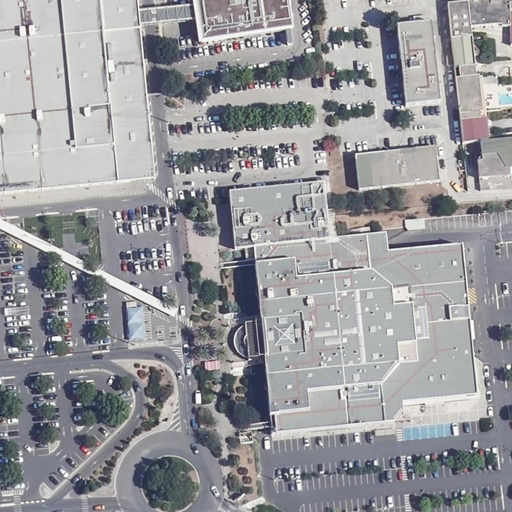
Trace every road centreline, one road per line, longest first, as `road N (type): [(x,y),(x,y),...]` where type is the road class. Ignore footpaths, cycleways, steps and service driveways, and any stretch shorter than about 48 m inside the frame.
road 1 (residential): [(201,503),(204,464),(190,449),(168,444),(147,454),(135,474),(138,497),(151,511)]
road 2 (unknown): [(376,51),(331,56),(319,27),(328,15),(372,14)]
road 3 (unknown): [(511,193),(457,193),(449,126)]
